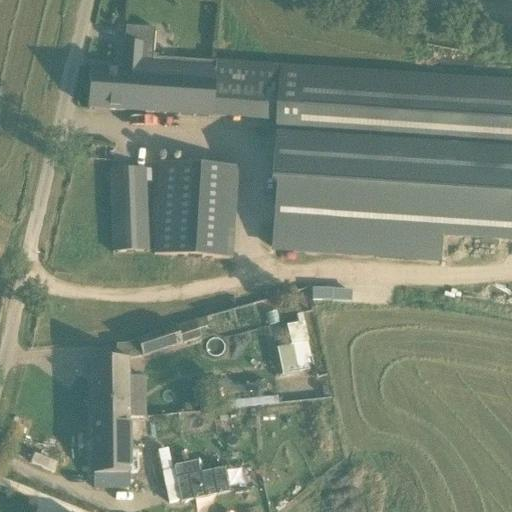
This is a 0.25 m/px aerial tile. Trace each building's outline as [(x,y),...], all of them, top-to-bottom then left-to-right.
[(214,62),(210,119),(278,123),(270,249),(441,260),(443,234),(511,238),(511,80),(303,68),(305,33),(291,32),(292,0),(211,0),(207,62),(214,62)] [(121,72),(90,70),(87,110),(210,119),(214,62),(207,62),(152,58),(153,30),(125,28),(124,44),(123,44),(121,72)] [(238,169),(111,161),(103,289),(151,292),(153,256),(231,262),(238,169)] [(312,289),(311,301),(331,301),(331,290),(312,289)] [(333,289),(332,301),(351,303),(352,290),(333,289)] [(136,341),(142,359),(200,340),(194,322),(176,329),(175,327),(136,341)] [(282,376),(312,369),(302,324),(279,329),(279,331),(273,333),(282,376)] [(91,361),(92,420),(93,490),(129,489),(129,477),(142,477),(142,452),(129,452),(129,420),(145,420),(145,379),(129,379),(129,360),(91,361)] [(198,400),(190,401),(191,409),(199,408),(198,400)] [(230,491),(224,467),(201,473),(197,460),(173,466),(182,503),(230,491)]
